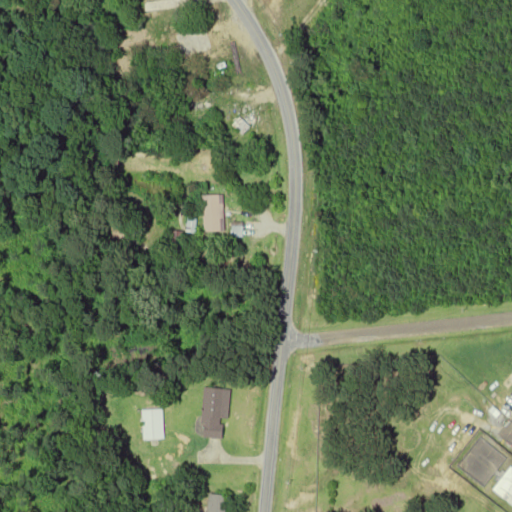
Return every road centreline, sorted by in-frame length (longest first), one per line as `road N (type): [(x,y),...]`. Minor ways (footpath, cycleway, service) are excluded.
road 1 (tertiary): [(261,511),(293,195),(269,57),(230,0)]
road 2 (residential): [(511,318),(277,343)]
